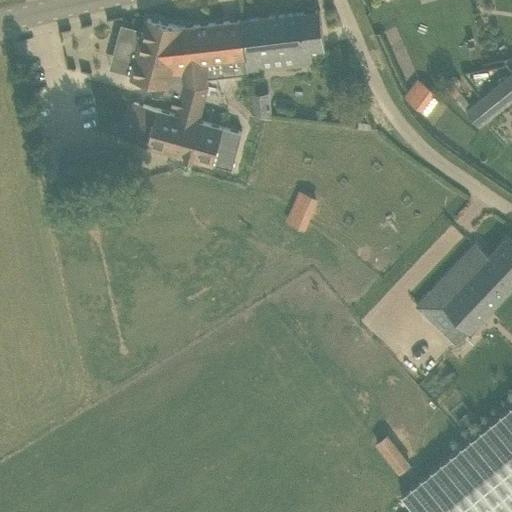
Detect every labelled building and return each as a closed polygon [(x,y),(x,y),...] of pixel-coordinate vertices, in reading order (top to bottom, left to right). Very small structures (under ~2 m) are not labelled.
[(242,19),(248,71),(263,69),(261,55),(294,51),(296,65),(313,63),(311,49),(327,47),(322,9),(242,19)] [(210,86),(208,76),(248,72),(248,71),(242,19),(182,26),(148,18),(132,77),(165,85),(163,93),(174,96),(172,104),(178,105),(177,113),(134,101),(124,138),(148,144),(213,163),(233,168),(243,133),(223,127),(223,126),(200,120),(210,86)] [(511,74),(467,110),(480,126),(511,99),(511,74)] [(421,111),(436,91),(419,79),(405,98),(421,111)] [(109,167),(105,150),(84,155),(88,172),(109,167)] [(86,173),(82,155),(60,161),(64,178),(86,173)] [(457,343),(511,285),(511,242),(507,238),(489,257),(475,244),(417,305),(457,343)] [(511,511),(511,404),(401,495),(415,511),(511,511)] [(387,433),(375,443),(399,473),(411,464),(387,433)]
